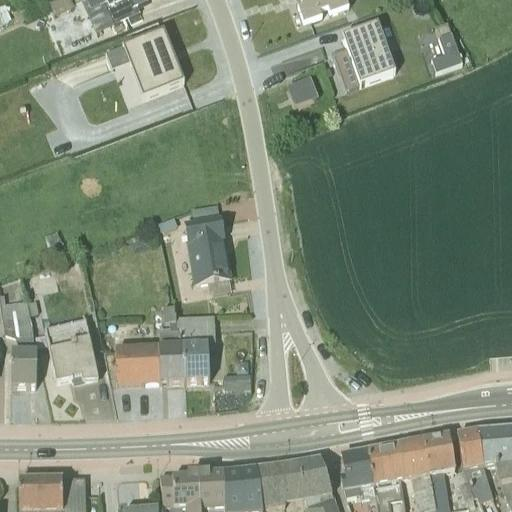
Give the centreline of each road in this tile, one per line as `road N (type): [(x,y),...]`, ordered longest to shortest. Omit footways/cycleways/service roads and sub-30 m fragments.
road 1 (residential): [(276,290),(242,86),(212,0)]
road 2 (primary): [(0,452),(153,448)]
road 3 (primary): [(325,445),(472,409)]
road 4 (primary): [(472,409),(327,416)]
road 5 (residential): [(327,416),(276,290)]
road 6 (residential): [(276,290),(274,425)]
road 7 (primary): [(153,448),(280,451)]
road 8 (primary): [(274,425),(153,448)]
